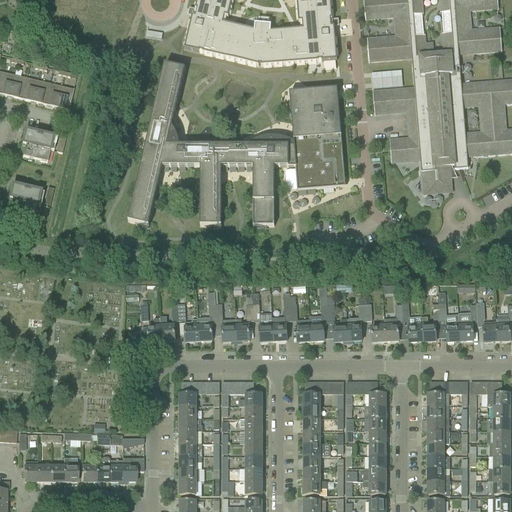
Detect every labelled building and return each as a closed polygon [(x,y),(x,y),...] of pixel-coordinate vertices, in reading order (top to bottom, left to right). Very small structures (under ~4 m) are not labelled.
[(197,0),(195,11),(197,11),(195,18),(192,18),(189,29),(184,51),(199,54),(199,53),(203,53),(202,55),(258,68),(259,67),(261,67),(261,68),(307,64),(318,63),(318,62),(321,62),(321,63),(335,62),(337,62),(335,38),(334,28),(331,28),(330,21),(332,21),(330,0),(197,0)] [(363,0),(365,22),(366,22),(366,21),(395,18),(396,39),(367,41),(367,40),(366,40),(368,64),(369,64),(369,63),(411,60),(414,91),(373,94),(373,93),(372,93),(374,117),(375,117),(375,116),(407,113),(410,141),(390,142),(390,141),(389,141),(391,165),(392,165),(392,164),(420,162),(421,174),(424,174),(426,195),(450,193),(447,167),(454,167),(454,171),(468,170),(467,158),(473,158),(473,159),(483,158),(483,157),(487,156),(487,158),(505,156),(505,155),(509,155),(509,156),(511,155),(511,131),(505,132),(503,107),(511,105),(511,81),(503,82),(503,83),(499,84),(499,83),(494,83),(481,84),(481,85),(477,86),(477,84),(467,85),(467,86),(461,87),(459,56),(501,52),(501,53),(502,53),(500,29),(499,29),(499,30),(470,33),(468,12),(497,10),(498,11),(497,0),(363,0)] [(289,94),(291,114),(293,144),(288,141),(283,139),(277,138),(271,138),(266,139),(260,140),(255,142),(250,144),(245,148),(178,148),(178,144),(177,140),(175,136),(174,132),(171,129),(185,71),(164,66),(128,223),(148,228),(162,169),(200,169),(200,228),(221,228),(221,169),(253,169),(253,228),(274,228),(274,169),(295,169),(297,193),(345,189),(337,90),(289,94)] [(319,67),(320,77),(351,77),(350,67),(319,67)] [(14,78),(2,75),(0,84),(0,96),(9,99),(14,78)] [(14,78),(9,99),(21,101),(26,80),(14,78)] [(37,83),(26,80),(21,101),(33,104),(37,83)] [(49,86),(37,83),(33,104),(44,107),(49,86)] [(49,86),(44,107),(56,110),(61,89),(49,86)] [(73,91),(61,89),(56,110),(68,113),(73,91)] [(50,153),(53,153),(56,140),(24,133),(18,158),(47,165),(50,153)] [(62,156),(66,137),(60,135),(56,154),(62,156)] [(43,195),(12,187),(6,213),(34,219),(37,207),(40,208),(43,195)] [(53,191),(48,190),(47,190),(43,209),(49,210),(53,191)] [(399,288),(391,288),(391,296),(400,296),(399,288)] [(326,291),(319,291),(320,301),(321,308),(321,319),(322,324),(323,324),(328,323),(327,307),(327,300),(326,291)] [(215,295),(207,295),(208,308),(209,308),(209,320),(210,324),(216,323),(217,323),(216,307),(215,295)] [(284,299),(283,299),(283,308),(284,320),(284,324),(285,324),(291,323),(290,307),(290,299),(289,298),(284,299)] [(333,300),(327,300),(327,307),(328,323),(334,323),(335,323),(333,300)] [(471,315),(458,316),(459,317),(459,322),(459,328),(460,344),(473,343),(472,328),(472,323),(471,324),(471,315)] [(260,324),(259,324),(259,329),(260,345),(273,344),(272,321),(272,316),(260,317),(260,323),(259,323),(260,324)] [(447,323),(445,323),(445,328),(445,329),(446,341),(446,345),(455,344),(460,344),(459,328),(459,322),(459,317),(446,318),(447,323)] [(174,328),(167,328),(166,319),(160,319),(160,321),(161,344),(175,343),(174,328)] [(321,319),(309,320),(309,322),(311,344),(324,343),(324,341),(323,324),(322,324),(321,319)] [(427,319),(421,320),(423,344),(436,343),(436,341),(435,328),(434,328),(429,328),(428,328),(427,319)] [(209,320),(198,321),(198,322),(199,344),(212,343),(212,339),(211,328),(210,328),(210,324),(209,320)] [(279,320),(272,321),(273,344),(287,343),(286,328),(285,328),(285,324),(284,324),(284,320),(279,320)] [(349,321),(347,322),(348,344),(353,344),(361,343),(360,328),(360,323),(359,323),(359,320),(349,321)] [(409,323),(408,323),(408,329),(409,342),(409,345),(423,344),(421,320),(409,321),(409,323)] [(154,329),(141,330),(142,342),(148,341),(148,345),(161,344),(160,321),(153,321),(154,329)] [(396,321),(384,322),(384,328),(385,344),(398,343),(398,342),(398,328),(397,323),(396,323),(396,321)] [(508,321),(496,322),(496,324),(497,344),(510,343),(509,324),(508,324),(508,321)] [(192,324),(184,325),(185,345),(199,344),(198,322),(192,322),(192,324)] [(223,323),(221,323),(222,338),(223,345),(231,344),(234,344),(234,346),(236,346),(236,344),(237,344),(235,322),(223,323)] [(241,322),(235,322),(237,344),(249,343),(248,328),(241,328),(241,322)] [(297,323),(296,323),(296,326),(297,345),(311,344),(309,322),(297,323)] [(340,324),(333,325),(334,329),(335,345),(348,344),(347,322),(341,322),(340,322),(340,324)] [(483,325),(483,329),(484,345),(497,344),(496,324),(483,325)] [(384,328),(371,329),(372,345),(385,344),(384,328)] [(442,396),(442,385),(429,385),(429,396),(442,396)] [(180,396),(180,409),(195,409),(195,396),(194,396),(188,396),(181,396),(180,396)] [(239,402),(239,409),(261,409),(261,396),(253,396),(247,396),(246,396),(246,402),(239,402)] [(302,407),(302,409),(319,409),(319,396),(318,396),(312,396),(305,396),(304,396),(304,407),(302,407)] [(385,396),(377,396),(371,396),(370,396),(370,409),(385,409),(385,396)] [(428,396),(428,409),(443,409),(443,396),(442,396),(429,396),(428,396)] [(487,396),(487,409),(509,409),(509,404),(510,404),(511,403),(511,396),(501,396),(495,396),(489,396),(487,396)] [(180,409),(180,421),(195,421),(195,409),(180,409)] [(261,421),(261,409),(239,409),(246,409),(246,421),(261,421)] [(319,409),(302,409),(302,411),(304,411),(304,421),(319,421),(319,409)] [(364,409),(364,421),(385,421),(385,409),(370,409),(364,409)] [(443,409),(428,409),(428,421),(449,421),(449,409),(443,409)] [(509,421),(509,409),(487,409),(494,409),(494,421),(509,421)] [(180,421),(180,434),(195,434),(202,434),(202,428),(195,428),(195,421),(180,421)] [(261,421),(246,421),(246,434),(261,434),(261,421)] [(304,421),(304,434),(319,434),(319,421),(304,421)] [(385,434),(385,421),(364,421),(364,434),(370,434),(385,434)] [(428,421),(428,434),(449,434),(449,421),(428,421)] [(494,421),(494,434),(509,434),(509,421),(494,421)] [(94,427),(93,435),(102,436),(102,427),(94,427)] [(195,434),(180,434),(180,447),(195,447),(195,434)] [(261,434),(246,434),(246,447),(261,447),(261,434)] [(304,434),(304,446),(319,446),(319,434),(304,434)] [(385,434),(370,434),(370,446),(385,446),(385,434)] [(428,434),(428,446),(443,446),(443,440),(449,440),(449,434),(428,434)] [(509,434),(494,434),(494,446),(509,446),(509,434)] [(96,437),(96,447),(109,447),(109,442),(118,442),(118,441),(118,438),(96,437)] [(122,448),(122,450),(123,450),(143,446),(143,441),(138,441),(122,441),(122,448)] [(304,459),(319,459),(324,459),(324,447),(319,446),(304,446),(304,459)] [(385,446),(370,446),(370,459),(385,459),(385,446)] [(428,446),(428,459),(443,459),(443,446),(428,446)] [(509,446),(494,446),(489,447),(489,459),(494,459),(509,459),(509,446)] [(180,447),(180,459),(196,459),(196,447),(195,447),(180,447)] [(246,447),(246,459),(261,459),(261,447),(246,447)] [(196,459),(180,459),(180,472),(195,472),(195,465),(201,465),(201,459),(196,459)] [(246,459),(246,472),(261,472),(261,459),(246,459)] [(319,459),(304,459),(304,472),(319,472),(319,459)] [(385,472),(385,459),(370,459),(370,472),(385,472)] [(428,459),(428,472),(443,472),(443,459),(428,459)] [(494,459),(494,472),(509,472),(509,459),(494,459)] [(77,484),(77,464),(69,464),(69,461),(63,461),(63,469),(63,484),(77,484)] [(109,484),(109,469),(109,463),(109,461),(96,461),(96,469),(96,484),(96,487),(98,487),(98,484),(109,484)] [(135,484),(135,474),(143,474),(143,461),(122,461),(122,463),(122,469),(122,487),(124,487),(124,484),(135,484)] [(122,463),(109,463),(109,469),(109,484),(120,484),(120,487),(122,487),(122,469),(122,463)] [(37,484),(37,469),(24,469),(24,484),(37,484)] [(37,469),(37,484),(40,484),(42,484),(50,484),(50,469),(37,469)] [(63,469),(50,469),(50,484),(63,484),(63,469)] [(96,484),(96,469),(83,469),(83,484),(96,484)] [(195,472),(180,472),(180,484),(195,484),(199,484),(199,472),(195,472)] [(261,472),(246,472),(240,472),(240,484),(246,484),(261,484),(261,472)] [(319,472),(304,472),(304,484),(319,484),(319,472)] [(385,472),(370,472),(365,472),(365,484),(370,484),(385,484),(385,472)] [(428,472),(428,484),(443,484),(449,484),(449,478),(443,478),(443,472),(428,472)] [(509,472),(494,472),(488,472),(488,484),(509,484),(509,472)] [(180,484),(180,490),(178,490),(178,495),(180,496),(180,497),(195,497),(195,484),(180,484)] [(261,484),(246,484),(246,497),(261,497),(261,484)] [(304,497),(319,497),(319,492),(327,492),(327,484),(319,484),(304,484),(304,497)] [(370,484),(365,484),(363,484),(363,490),(370,490),(370,497),(385,497),(385,484),(370,484)] [(443,484),(428,484),(428,497),(441,497),(441,498),(449,498),(449,484),(443,484)] [(509,484),(488,484),(487,484),(487,491),(494,491),(494,497),(509,497),(509,484)] [(180,503),(179,511),(195,511),(195,503),(180,503)] [(246,503),(246,510),(239,510),(238,511),(261,511),(261,503),(246,503)] [(325,511),(325,503),(319,503),(304,503),(303,511),(325,511)] [(369,511),(385,511),(385,503),(370,503),(369,511)] [(427,511),(443,511),(443,503),(428,503),(427,511)] [(493,511),(509,511),(509,503),(494,503),(493,511)]
